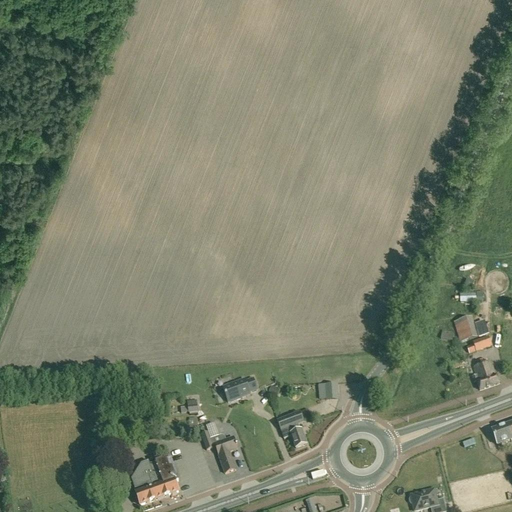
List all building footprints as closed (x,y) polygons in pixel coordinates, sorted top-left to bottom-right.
[(471,290),(474,283),(467,281),(464,287),(471,290)] [(465,304),(477,304),(477,302),(483,302),(482,292),(464,293),(465,304)] [(478,337),(472,318),(453,323),(460,343),(478,337)] [(474,325),(479,339),(489,336),(485,321),(474,325)] [(441,331),(440,340),(452,342),(454,333),(441,331)] [(472,343),(473,345),(466,348),(469,355),(476,352),(476,353),(492,347),(488,337),(472,343)] [(499,385),(491,362),(473,368),(475,376),(471,378),(473,384),(476,383),(479,392),(499,385)] [(245,379),(222,388),(228,404),(230,403),(231,404),(242,400),(242,399),(251,396),(250,394),(258,391),(253,379),(246,381),(245,379)] [(143,389),(143,383),(126,385),(127,392),(143,389)] [(327,400),(339,399),(337,385),(325,386),(327,400)] [(268,395),(276,398),(281,390),(272,386),(268,395)] [(187,402),(188,407),(181,408),(181,414),(188,413),(188,414),(198,413),(197,401),(187,402)] [(296,449),(307,445),(301,431),(300,431),(297,423),(302,421),(300,414),(277,422),(284,440),(291,437),(296,449)] [(197,419),(189,419),(189,427),(197,427),(197,419)] [(208,426),(213,438),(222,434),(217,423),(208,426)] [(511,432),(510,434),(507,425),(492,430),(497,446),(511,441),(511,442),(511,432)] [(209,433),(201,436),(206,451),(207,451),(214,449),(209,433)] [(234,438),(215,445),(225,474),(235,470),(229,453),(238,450),(234,438)] [(148,490),(136,494),(140,506),(178,493),(175,483),(178,482),(177,479),(176,479),(171,466),(169,467),(166,459),(150,465),(153,474),(149,476),(152,484),(147,486),(148,490)] [(511,487),(507,474),(492,479),(501,503),(511,498),(511,487)] [(411,496),(411,498),(410,500),(410,502),(411,504),(413,505),(414,511),(415,511),(430,508),(431,511),(446,511),(443,499),(437,501),(435,490),(411,496)] [(305,501),(309,511),(316,511),(312,499),(305,501)]
